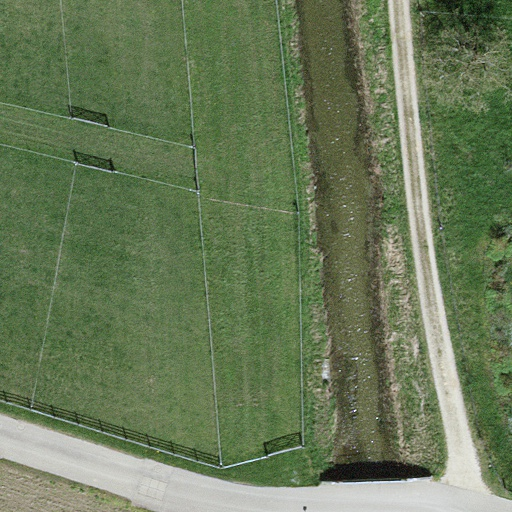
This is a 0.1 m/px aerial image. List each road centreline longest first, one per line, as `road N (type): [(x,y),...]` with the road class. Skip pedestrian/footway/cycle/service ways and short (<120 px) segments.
road 1 (track): [(471,511),(425,263),(401,0)]
road 2 (unclassified): [(0,436),(268,511)]
